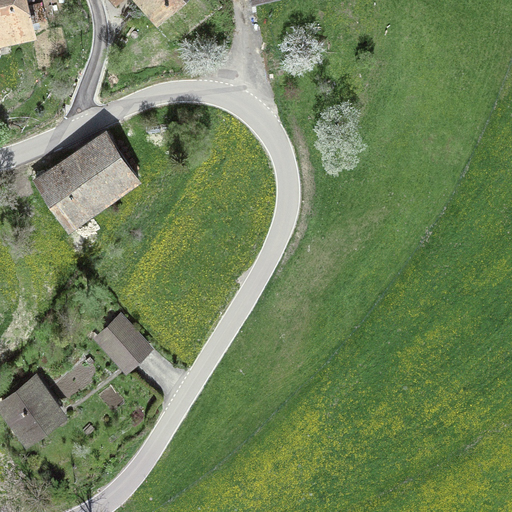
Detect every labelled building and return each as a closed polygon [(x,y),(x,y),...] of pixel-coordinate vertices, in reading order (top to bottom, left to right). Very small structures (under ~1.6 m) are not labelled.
[(25,6),(23,0),(0,0),(0,38),(31,31),(29,20),(41,17),(37,3),(25,6)] [(138,0),(157,19),(176,0),(138,0)] [(113,132),(109,135),(106,130),(34,178),(67,226),(138,177),(112,139),(116,136),(113,132)] [(125,365),(148,344),(121,314),(98,336),(125,365)] [(1,401),(25,433),(58,409),(34,377),(1,401)]
